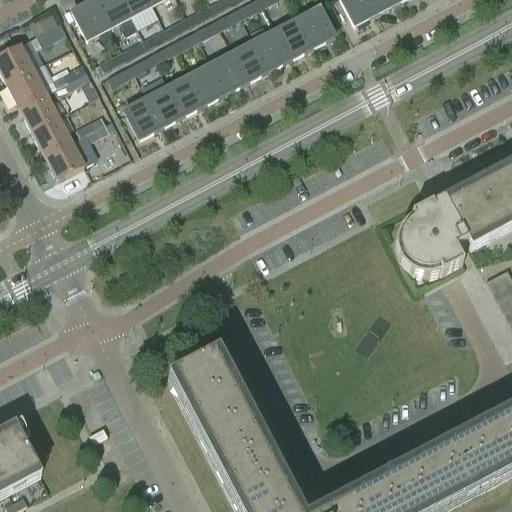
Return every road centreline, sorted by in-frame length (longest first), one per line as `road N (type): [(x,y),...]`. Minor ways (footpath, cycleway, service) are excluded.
road 1 (residential): [(463,291),(497,360),(499,386),(326,482),(205,273)]
road 2 (tertiary): [(60,265),(511,25)]
road 3 (residential): [(479,0),(40,228)]
road 4 (residential): [(205,273),(511,106)]
road 5 (residential): [(194,511),(96,330)]
road 6 (residential): [(96,330),(205,273)]
